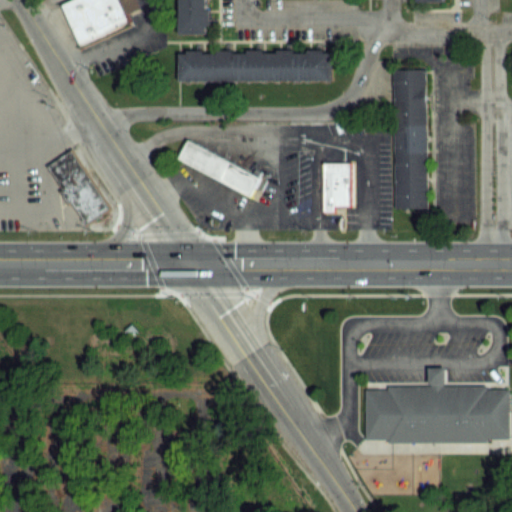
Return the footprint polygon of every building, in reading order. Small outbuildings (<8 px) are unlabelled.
[(81,47),(62,4),(70,0),(134,0),(138,8),(126,14),(131,25),(81,47)] [(179,33),(178,0),(205,0),(206,33),(179,33)] [(332,79),(180,80),(179,53),(331,52),(332,79)] [(426,206),(394,207),(392,69),(425,69),(426,206)] [(250,195),(179,157),(188,139),(260,177),(250,195)] [(110,207),(86,224),(70,202),(67,204),(58,190),(61,188),(46,165),(71,148),(110,207)] [(323,211),(323,162),(350,161),(351,205),(335,205),(335,211),(323,211)] [(366,439),(365,389),(387,388),(387,385),(428,385),(428,366),(444,366),(445,384),(486,384),(486,388),(508,387),(508,437),(486,438),(486,441),(388,442),(388,439),(366,439)]
